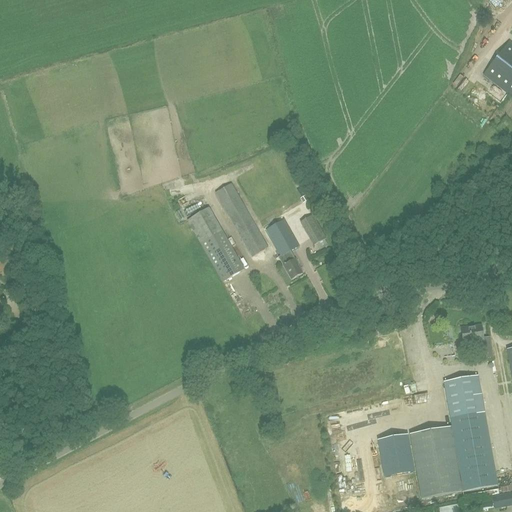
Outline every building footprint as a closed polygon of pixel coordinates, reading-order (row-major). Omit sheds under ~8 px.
[(511,44),(509,42),(483,76),(511,97),(511,44)] [(267,185),(269,190),(275,186),(287,208),(294,203),(281,177),(267,185)] [(167,186),(169,194),(188,191),(186,183),(167,186)] [(231,185),(216,194),(252,258),(268,249),(231,185)] [(244,271),(222,232),(208,209),(188,221),(223,283),(244,271)] [(172,213),(176,220),(181,217),(177,210),(172,213)] [(313,216),(301,223),(315,246),(326,239),(313,216)] [(288,229),(271,239),(281,257),(279,258),(283,267),(292,281),(303,274),(297,264),(298,264),(296,259),(295,260),(290,252),(298,248),(288,229)] [(0,272),(26,266),(20,245),(3,250),(3,252),(0,252),(0,272)] [(461,329),(463,345),(479,343),(481,361),(493,360),(490,337),(483,338),(481,326),(461,329)] [(409,372),(403,374),(405,384),(411,383),(409,372)] [(410,435),(422,500),(497,486),(478,377),(444,383),(452,428),(410,435)] [(408,386),(403,388),(406,396),(411,395),(417,393),(415,384),(413,385),(408,386)] [(494,510),(511,507),(511,493),(492,497),(494,510)]
